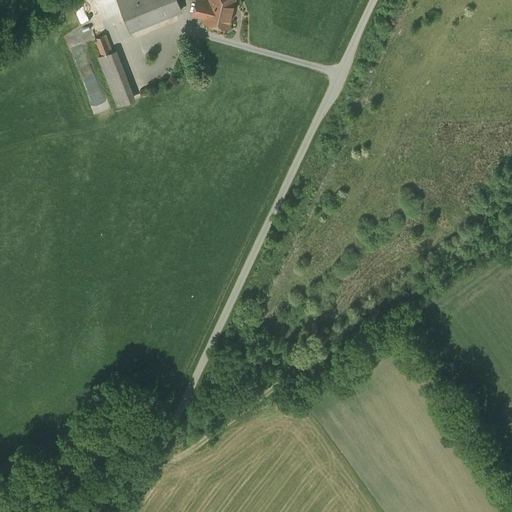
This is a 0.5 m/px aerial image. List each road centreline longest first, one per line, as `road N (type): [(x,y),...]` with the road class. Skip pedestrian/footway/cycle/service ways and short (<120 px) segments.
road 1 (unclassified): [(122,511),(150,473),(373,0)]
road 2 (track): [(150,473),(392,307)]
road 3 (unknown): [(112,144),(98,98),(153,76),(310,131)]
